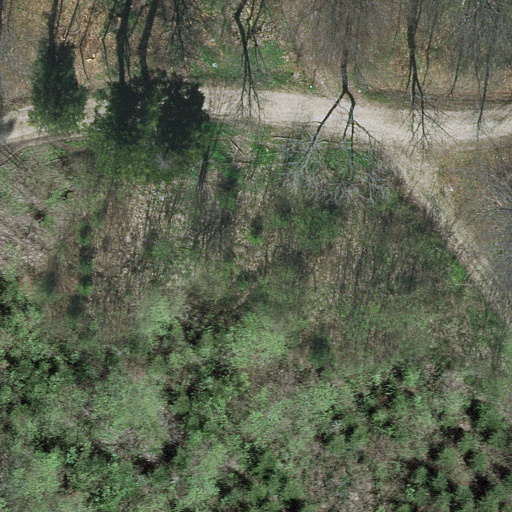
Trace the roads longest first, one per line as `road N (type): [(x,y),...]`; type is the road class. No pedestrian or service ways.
road 1 (track): [(0,131),(121,107),(251,106),(355,124),(461,128),(511,118)]
road 2 (track): [(355,124),(511,314)]
